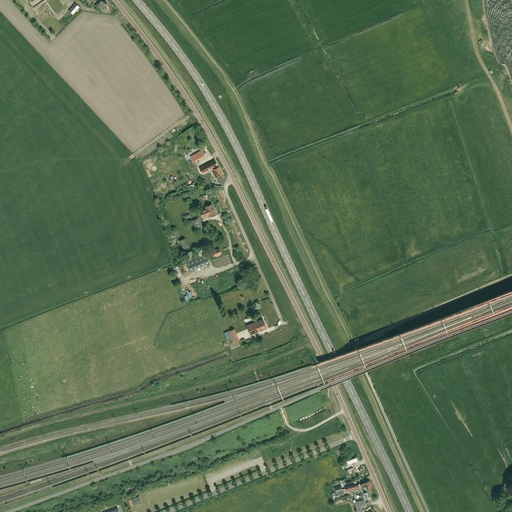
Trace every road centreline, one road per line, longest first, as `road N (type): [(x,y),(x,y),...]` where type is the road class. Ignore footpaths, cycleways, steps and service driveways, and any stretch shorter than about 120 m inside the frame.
road 1 (secondary): [(410,511),(223,119),(137,0)]
road 2 (unclassified): [(355,435),(222,159),(114,0)]
road 3 (unclassified): [(167,511),(355,435)]
road 4 (unclassified): [(356,350),(426,511)]
